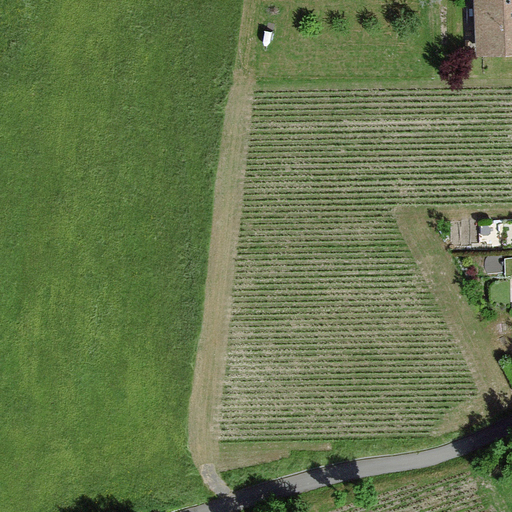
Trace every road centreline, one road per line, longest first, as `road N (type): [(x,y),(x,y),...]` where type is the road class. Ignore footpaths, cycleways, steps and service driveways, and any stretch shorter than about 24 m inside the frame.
road 1 (track): [(226,511),(233,503),(209,473),(203,445),(236,80),(255,0)]
road 2 (track): [(204,511),(324,475),(442,455),(511,425)]
